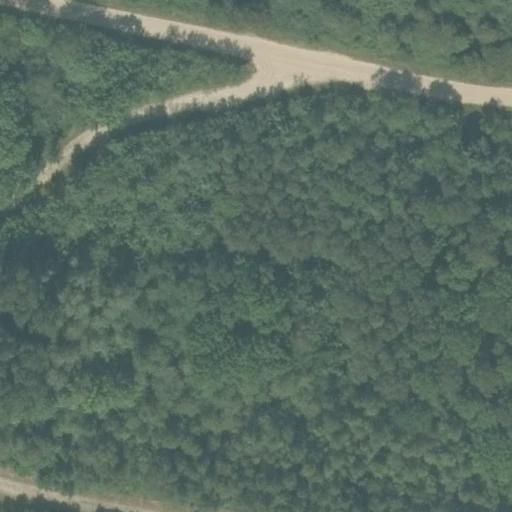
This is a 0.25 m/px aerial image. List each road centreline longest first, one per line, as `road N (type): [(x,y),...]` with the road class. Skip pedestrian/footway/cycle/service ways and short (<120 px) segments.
road 1 (track): [(511,95),(28,0)]
road 2 (unknown): [(142,511),(0,482)]
